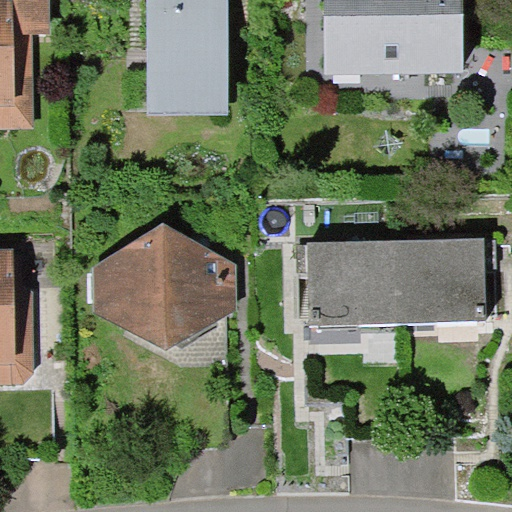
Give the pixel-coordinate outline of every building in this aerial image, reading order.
[(4,0),(4,3),(0,3),(0,105),(17,105),(17,38),(39,38),(38,0),(4,0)] [(145,0),(146,117),(213,117),(212,0),(145,0)] [(324,0),(324,75),(457,75),(456,0),(324,0)] [(83,305),(99,305),(99,311),(162,347),(223,308),(222,268),(159,234),(98,271),(98,277),(83,277),(83,305)] [(393,328),(482,325),(479,243),(391,246),(393,328)] [(305,330),(393,328),(391,246),(303,248),(305,330)] [(0,363),(17,363),(16,302),(6,292),(5,260),(0,260),(0,363)]
